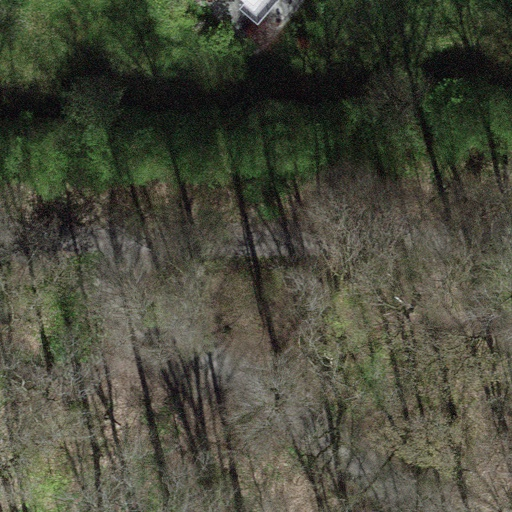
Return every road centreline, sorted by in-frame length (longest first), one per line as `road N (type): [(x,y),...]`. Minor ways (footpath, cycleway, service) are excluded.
road 1 (track): [(0,197),(511,163)]
road 2 (track): [(408,511),(0,213)]
